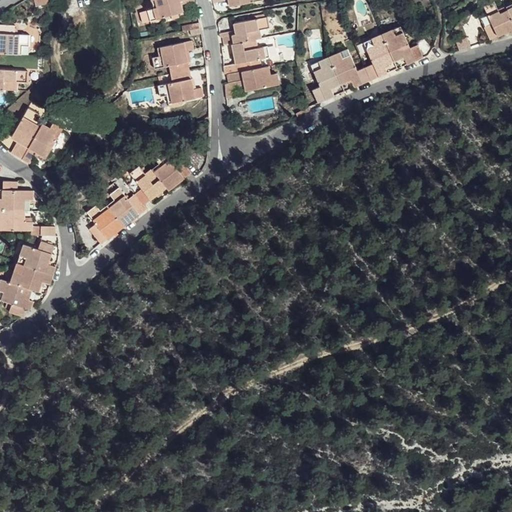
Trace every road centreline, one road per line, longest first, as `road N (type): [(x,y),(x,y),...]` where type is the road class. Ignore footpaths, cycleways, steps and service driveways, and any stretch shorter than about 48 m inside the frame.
road 1 (track): [(91,511),(202,406),(441,315),(511,274)]
road 2 (residential): [(511,50),(377,90),(227,170)]
road 3 (residential): [(227,170),(155,214),(80,282)]
road 4 (residential): [(227,170),(198,0)]
road 5 (residential): [(0,158),(48,187),(80,282)]
